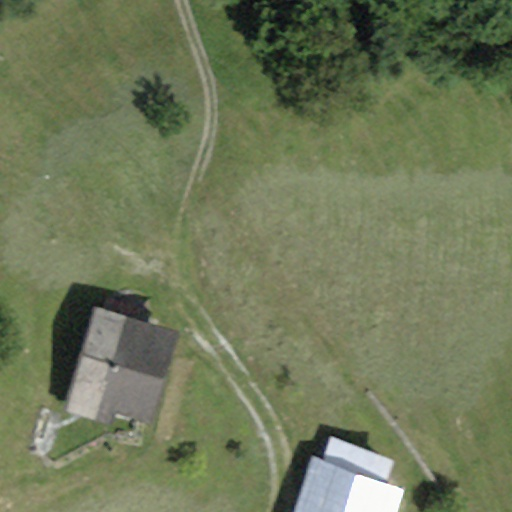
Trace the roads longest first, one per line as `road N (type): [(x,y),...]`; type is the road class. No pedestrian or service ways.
road 1 (track): [(281,511),(287,471),(262,408),(196,304),(163,271),(46,230),(0,202)]
road 2 (track): [(182,0),(212,125),(163,271)]
